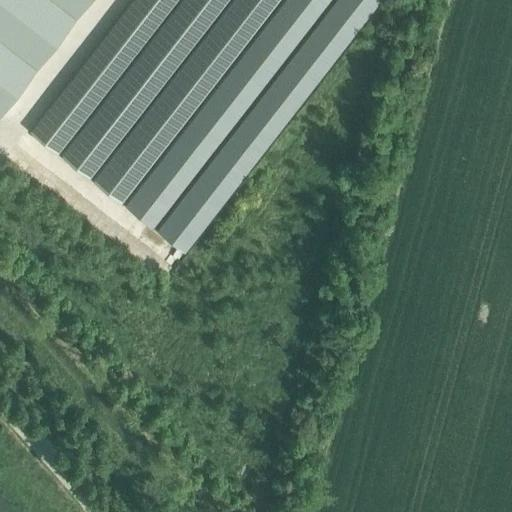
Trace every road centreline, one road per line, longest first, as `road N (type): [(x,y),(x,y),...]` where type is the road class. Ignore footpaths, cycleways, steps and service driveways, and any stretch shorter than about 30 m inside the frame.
road 1 (track): [(463,0),(328,511)]
road 2 (unclassified): [(95,511),(0,404)]
